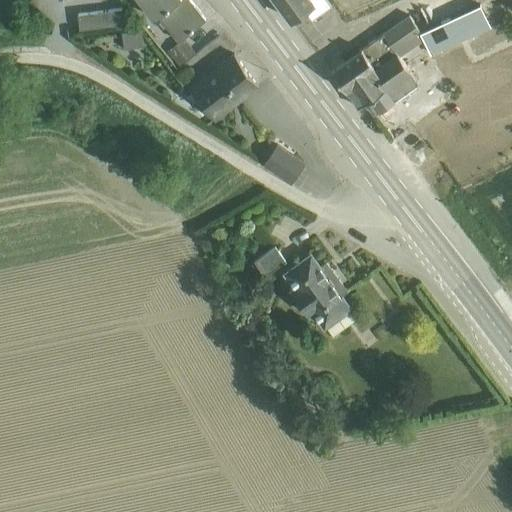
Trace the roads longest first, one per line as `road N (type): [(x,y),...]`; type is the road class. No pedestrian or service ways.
road 1 (unclassified): [(452,273),(393,257),(102,82),(37,57),(0,60)]
road 2 (secondary): [(452,273),(242,0)]
